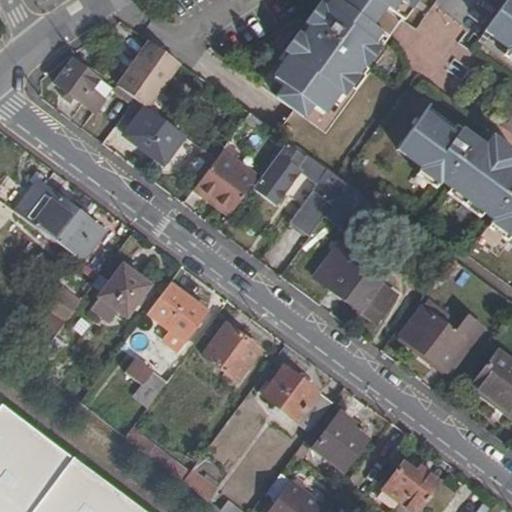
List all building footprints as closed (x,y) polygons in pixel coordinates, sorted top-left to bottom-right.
[(273,78),(283,86),(276,96),(301,114),(309,104),(320,111),(335,90),(341,94),(350,83),(357,74),(349,69),(356,59),(365,65),(380,43),(371,37),(379,26),(371,21),(346,3),(341,0),(329,0),(312,24),(304,36),(297,31),(285,49),(290,54),(273,78)] [(329,0),(318,0),(305,19),(312,24),(329,0)] [(381,0),(347,0),(346,3),(371,21),(384,2),(381,0)] [(381,0),(384,2),(392,8),(398,0),(405,0),(408,2),(409,0),(381,0)] [(408,2),(405,0),(398,0),(392,8),(400,14),(408,2)] [(508,44),(506,46),(511,50),(511,0),(502,0),(483,27),(508,44)] [(388,32),(379,26),(371,37),(380,43),(388,32)] [(181,60),(149,39),(116,83),(144,104),(146,105),(181,60)] [(84,100),(99,112),(108,99),(93,88),(99,79),(73,59),(57,83),(82,102),(84,100)] [(356,59),(349,69),(357,74),(350,83),(355,87),(368,68),(365,65),(356,59)] [(99,79),(93,88),(108,99),(115,90),(99,79)] [(123,134),(160,161),(182,132),(146,105),(144,104),(123,134)] [(511,230),(511,164),(486,145),(480,141),(460,126),(456,132),(450,128),(425,109),(398,146),(424,165),(422,169),(432,176),(434,172),(494,216),(492,219),(511,232),(511,230)] [(246,118),(256,125),(260,118),(251,112),(246,118)] [(460,126),(455,122),(450,128),(456,132),(460,126)] [(511,147),(494,134),(486,145),(511,164),(511,163),(511,147)] [(318,179),(288,218),(311,235),(350,183),(342,178),(287,138),(253,184),(251,186),(262,195),(288,159),(318,179)] [(204,148),(187,172),(199,181),(217,157),(204,148)] [(199,181),(196,185),(232,212),(251,186),(253,184),(225,163),(231,156),(222,150),(217,157),(199,181)] [(45,184),(41,181),(18,211),(21,214),(45,184)] [(45,184),(21,214),(38,226),(40,224),(85,258),(105,230),(45,184)] [(317,275),(351,302),(379,322),(399,296),(351,259),(357,252),(342,240),(317,275)] [(150,284),(123,264),(92,304),(112,319),(121,309),(128,315),(150,284)] [(171,281),(148,312),(169,327),(181,336),(204,306),(171,281)] [(432,294),(401,335),(451,372),(487,326),(469,313),(465,318),(432,294)] [(49,309),(32,330),(49,342),(56,333),(65,322),(64,321),(49,309)] [(259,350),(226,326),(204,354),(238,379),(259,350)] [(169,327),(162,336),(173,345),(181,336),(169,327)] [(49,342),(34,363),(47,373),(53,365),(46,359),(63,339),(56,333),(49,342)] [(511,361),(498,351),(473,384),(497,403),(511,414),(511,361)] [(144,384),(137,394),(150,404),(168,380),(136,357),(126,370),(144,384)] [(287,366),(266,394),(313,430),(335,402),(287,366)] [(473,384),(468,391),(492,410),(497,403),(473,384)] [(142,511),(0,403),(0,511),(142,511)] [(317,446),(348,470),(369,440),(339,416),(317,446)] [(133,427),(126,435),(185,481),(192,472),(133,427)] [(401,466),(382,492),(408,511),(421,511),(440,487),(426,476),(421,482),(401,466)] [(192,472),(185,481),(209,499),(218,488),(193,470),(192,472)] [(320,511),(326,505),(301,485),(283,471),(268,490),(279,500),(270,511),(320,511)]
